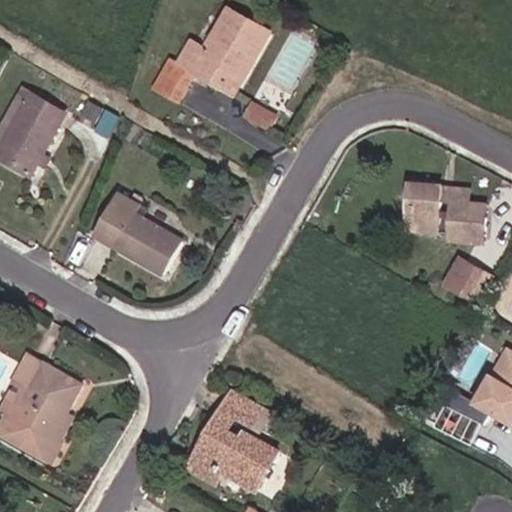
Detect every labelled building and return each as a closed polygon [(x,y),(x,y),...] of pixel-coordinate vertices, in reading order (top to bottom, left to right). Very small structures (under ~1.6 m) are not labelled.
[(168,73),(158,91),(184,106),(201,76),(238,96),(274,34),(234,14),(211,56),(198,50),(181,81),(168,73)] [(0,145),(32,92),(23,87),(0,124),(0,145)] [(32,92),(0,145),(0,156),(29,173),(66,113),(32,92)] [(296,120),(276,106),(270,114),(290,128),(296,120)] [(135,210),(142,198),(124,187),(98,229),(164,269),(182,241),(135,210)] [(448,234),(448,241),(485,244),(486,209),(466,209),(443,208),(444,190),(414,189),(411,232),(448,234)] [(466,191),(444,190),(443,208),(466,209),(466,191)] [(442,290),(474,309),(491,280),(460,261),(442,290)] [(456,390),(447,404),(483,425),(491,413),(511,425),(511,351),(509,349),(477,403),(456,390)] [(61,411),(77,385),(18,352),(0,383),(20,394),(7,417),(0,429),(0,435),(42,461),(53,442),(52,442),(47,439),(61,411)] [(228,415),(241,423),(253,430),(264,414),(237,398),(228,415)] [(52,442),(67,415),(62,412),(47,439),(52,442)] [(228,415),(218,432),(231,440),(241,423),(228,415)] [(220,475),(257,497),(280,459),(250,441),(242,455),(235,451),(238,444),(231,440),(218,432),(192,472),(214,485),(220,475)]
